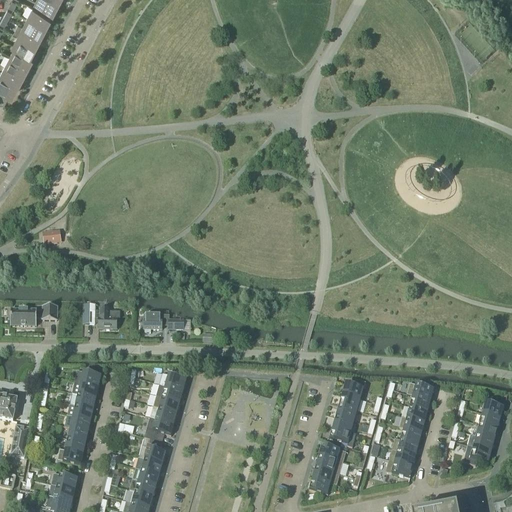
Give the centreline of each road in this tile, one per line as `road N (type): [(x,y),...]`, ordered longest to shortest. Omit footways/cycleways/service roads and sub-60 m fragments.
road 1 (residential): [(511,377),(302,355),(0,345)]
road 2 (residential): [(35,133),(105,0)]
road 3 (residential): [(82,0),(16,128)]
road 4 (residential): [(201,373),(162,511)]
road 5 (residential): [(110,377),(79,511)]
road 6 (residential): [(291,511),(327,381)]
